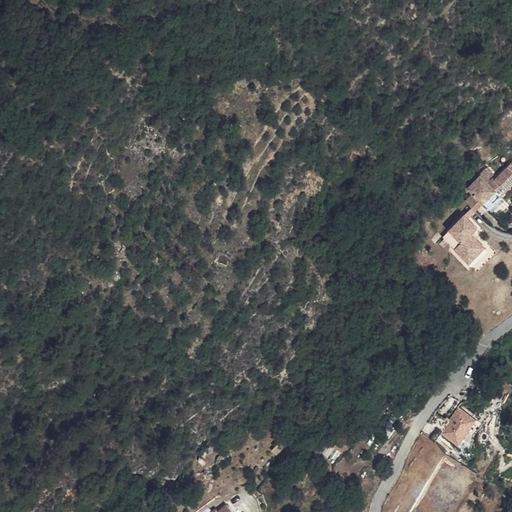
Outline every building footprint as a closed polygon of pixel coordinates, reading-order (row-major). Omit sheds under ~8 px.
[(474,191),(485,203),(499,190),(504,195),(511,187),(511,169),(509,167),(504,173),(509,177),(505,181),(500,176),(497,173),(489,181),(482,174),(469,187),(474,191)] [(504,173),(500,176),(505,181),(509,177),(504,173)] [(491,209),(504,195),(499,190),(485,203),(491,209)] [(474,191),(467,198),(474,204),(479,209),(485,203),(474,191)] [(479,209),(474,204),(466,212),(471,217),(479,209)] [(466,212),(450,227),(463,240),(458,245),(473,259),(487,245),(473,230),(478,225),(471,217),(466,212)] [(450,227),(444,233),(458,245),(463,240),(450,227)] [(340,400),(344,403),(353,409),(359,401),(346,392),(340,400)] [(344,403),(336,414),(346,420),(353,409),(344,403)] [(461,407),(444,432),(460,442),(477,417),(461,407)] [(341,437),(336,445),(346,451),(351,442),(341,437)]
